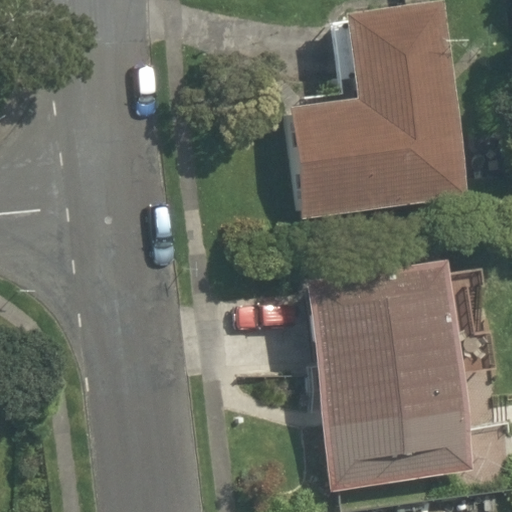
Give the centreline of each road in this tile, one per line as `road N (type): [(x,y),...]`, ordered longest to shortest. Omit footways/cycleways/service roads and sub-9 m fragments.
road 1 (residential): [(151,511),(108,220)]
road 2 (residential): [(108,220),(113,0)]
